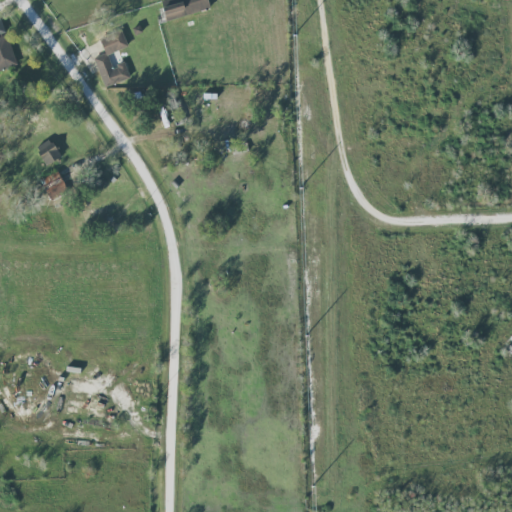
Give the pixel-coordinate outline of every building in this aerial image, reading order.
[(161,6),(164,19),(210,10),(207,0),(175,0),(176,3),(161,6)] [(104,87),(130,78),(124,62),(112,66),(107,54),(128,46),(121,29),(99,38),(104,53),(93,57),(104,87)] [(0,69),(16,64),(7,34),(0,36),(0,69)] [(45,165),(60,157),(50,138),(35,147),(45,165)] [(67,191),(57,171),(41,179),(50,199),(67,191)]
